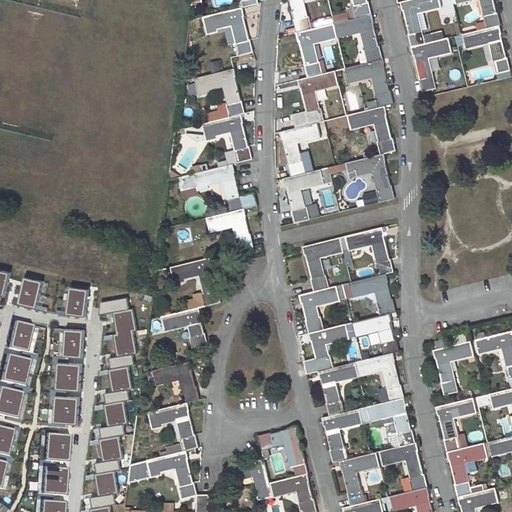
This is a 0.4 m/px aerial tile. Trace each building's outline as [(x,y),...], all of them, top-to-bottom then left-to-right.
[(290,0),(296,19),(295,19),(298,32),(313,28),(310,16),(308,16),(303,0),(290,0)] [(354,0),(356,5),(354,5),(357,18),(373,14),(369,1),(369,2),(368,0),(354,0)] [(440,0),(410,0),(401,2),(402,7),(404,7),(410,34),(409,34),(412,47),(426,44),(423,31),(429,30),(424,11),(435,9),(434,7),(442,5),(440,0)] [(456,0),(457,1),(462,0),(463,1),(468,0),(481,0),(485,16),(484,16),(487,29),(500,26),(501,26),(498,12),(497,13),(494,0),(456,0)] [(243,7),(204,17),(208,34),(217,31),(217,28),(233,24),(237,43),(236,43),(239,56),(254,52),(251,39),(250,40),(244,12),(245,12),(243,7)] [(357,18),(335,23),(338,35),(345,34),(345,35),(363,31),(367,49),(365,49),(368,62),(383,59),(380,46),(379,46),(373,19),(374,19),(373,14),(357,18)] [(338,35),(335,23),(313,28),(298,32),(299,37),(300,37),(306,64),(305,64),(308,77),(324,73),(321,60),(319,61),(315,42),(332,38),(332,37),(338,35)] [(487,29),(463,35),(466,46),(472,45),(472,47),(490,43),(494,61),(493,61),(497,74),(511,71),(508,58),(507,58),(500,31),(501,31),(500,26),(487,29)] [(426,44),(412,47),(413,52),(414,52),(421,79),(420,79),(423,92),(437,88),(434,76),(432,76),(428,57),(446,54),(446,51),(452,50),(450,38),(426,44)] [(383,59),(368,62),(346,68),(349,80),(356,78),(356,80),(374,76),(378,94),(376,95),(380,107),(386,106),(395,103),(392,91),(391,91),(384,64),(385,64),(383,59)] [(229,104),(208,109),(211,122),(186,128),(188,134),(199,141),(216,137),(216,135),(233,131),(237,149),(235,149),(235,151),(227,153),(230,164),(253,159),(250,146),(249,146),(242,119),(244,118),(243,114),(246,113),(243,101),(242,101),(235,74),(236,74),(235,69),(196,78),(200,94),(209,92),(209,89),(225,86),(229,104)] [(324,73),(308,77),(299,79),(310,125),(319,122),(326,121),(322,108),(320,108),(316,90),(333,86),(333,84),(339,83),(337,70),(324,73)] [(386,106),(380,107),(348,115),(351,127),(358,125),(359,127),(376,122),(380,141),(378,141),(382,154),(385,154),(397,151),(394,138),(393,138),(386,111),(387,110),(386,106)] [(319,122),(310,125),(282,131),(282,136),(283,136),(291,163),(290,163),(292,176),(308,172),(304,159),(303,159),(299,142),(316,137),(316,135),(322,134),(319,122)] [(385,154),(382,154),(348,163),(351,174),(357,173),(358,175),(375,171),(379,189),(378,190),(381,202),(396,198),(393,186),(392,186),(385,158),(386,158),(385,154)] [(234,164),(195,173),(198,186),(199,189),(208,186),(208,184),(224,180),(228,199),(226,199),(230,212),(245,208),(258,205),(255,192),(241,195),(234,169),(235,169),(234,164)] [(308,172),(292,176),(285,178),(286,183),(287,182),(293,209),(292,209),(296,223),(310,219),(308,206),(306,207),(301,188),(319,184),(318,182),(325,181),(322,169),(308,172)] [(176,174),(170,170),(169,180),(177,178),(176,174)] [(195,173),(179,177),(182,190),(198,186),(195,173)] [(245,208),(230,212),(208,217),(211,231),(235,225),(238,237),(236,238),(239,250),(255,246),(251,233),(250,234),(246,214),(247,214),(245,208)] [(384,227),(347,236),(349,248),(357,246),(357,248),(374,244),(378,262),(376,262),(380,275),(388,273),(395,271),(392,259),(391,259),(384,232),(385,232),(384,227)] [(341,237),(304,246),(305,251),(306,251),(312,278),(315,291),(330,288),(327,275),(325,275),(321,257),(338,253),(337,251),(344,249),(341,237)] [(239,250),(236,238),(228,240),(231,252),(239,250)] [(213,262),(211,257),(172,267),(176,282),(185,280),(185,278),(201,274),(206,292),(204,293),(206,305),(222,302),(219,289),(218,289),(211,262),(213,262)] [(380,275),(350,283),(354,300),(368,296),(374,299),(375,304),(379,303),(382,316),(391,313),(397,312),(394,299),(393,299),(388,279),(389,278),(388,273),(380,275)] [(315,291),(301,295),(302,300),(303,299),(308,320),(307,320),(310,333),(325,329),(322,317),(320,317),(317,305),(341,300),(338,286),(330,288),(315,291)] [(200,307),(162,316),(166,330),(190,324),(193,336),(191,336),(194,349),(209,345),(206,332),(205,333),(200,312),(201,312),(200,307)] [(382,316),(354,322),(357,336),(381,331),(384,342),(382,342),(385,355),(394,353),(400,351),(397,339),(396,339),(391,319),(392,318),(391,313),(382,316)] [(317,358),(320,371),(334,367),(331,355),(330,355),(327,343),(351,337),(347,324),(325,329),(310,333),(311,338),(313,338),(318,358),(317,358)] [(478,339),(476,339),(479,351),(486,349),(486,351),(504,347),(508,365),(507,365),(510,378),(511,377),(511,330),(486,337),(478,339)] [(449,339),(436,342),(438,349),(450,346),(449,339)] [(474,352),(471,341),(450,346),(438,349),(434,350),(435,354),(436,354),(443,381),(442,382),(445,394),(459,391),(456,378),(455,378),(451,360),(468,356),(468,354),(474,352)] [(389,388),(387,388),(390,401),(406,397),(403,384),(401,385),(395,357),(394,353),(385,355),(357,362),(360,374),(367,372),(367,374),(385,370),(389,388)] [(182,390),(185,403),(188,402),(201,399),(197,386),(196,386),(191,366),(193,365),(192,361),(154,370),(157,384),(182,378),(184,390),(182,390)] [(334,367),(320,371),(321,376),(322,376),(328,403),(327,403),(331,416),(345,412),(342,399),(340,400),(336,381),(353,378),(353,375),(360,374),(357,362),(334,367)] [(511,388),(490,394),(492,404),(493,406),(500,404),(500,406),(511,403),(511,388)] [(492,404),(490,394),(477,397),(480,407),(492,404)] [(407,401),(406,397),(390,401),(368,406),(372,418),(378,416),(378,418),(396,414),(401,432),(399,433),(402,446),(417,442),(414,429),(413,429),(406,401),(407,401)] [(474,398),(437,407),(438,411),(439,411),(446,439),(445,439),(448,451),(462,448),(459,436),(458,436),(454,417),(471,413),(471,411),(478,410),(474,398)] [(181,438),(184,451),(187,450),(200,447),(196,434),(195,435),(188,407),(190,407),(188,402),(185,403),(149,412),(153,427),(162,425),(162,423),(179,419),(183,437),(181,438)] [(331,416),(323,417),(324,422),(325,422),(333,449),(331,450),(334,462),(340,461),(350,458),(346,446),(345,446),(340,428),(357,424),(357,422),(363,420),(361,409),(345,412),(331,416)] [(296,465),(306,463),(297,426),(292,427),(292,428),(272,433),(272,432),(259,435),(263,450),(275,448),(274,445),(286,442),(293,466),(296,465)] [(511,435),(489,441),(492,453),(498,452),(499,454),(511,450),(511,435)] [(417,442),(402,446),(380,451),(383,463),(390,462),(390,463),(408,459),(412,477),(410,477),(414,490),(429,487),(426,474),(425,474),(418,446),(419,446),(418,442),(417,442)] [(485,443),(462,448),(448,451),(449,457),(450,456),(457,484),(456,484),(459,496),(473,493),(471,487),(470,480),(468,481),(464,462),(482,458),(481,456),(488,454),(485,443)] [(187,450),(184,451),(148,459),(152,476),(162,473),(162,471),(178,467),(182,485),(180,486),(183,498),(198,494),(196,482),(194,482),(188,455),(189,455),(187,450)] [(350,458),(340,461),(341,465),(342,465),(349,492),(348,492),(351,506),(366,502),(363,489),(361,489),(357,471),(374,467),(374,465),(380,463),(378,452),(350,458)] [(265,459),(260,460),(260,461),(240,466),(240,465),(227,468),(231,483),(243,481),(242,479),(254,476),(260,499),(274,496),(270,482),(265,459)] [(296,465),(298,475),(308,473),(309,473),(306,463),(296,465)] [(298,475),(270,482),(274,496),(298,490),(301,501),(299,502),(301,511),(311,511),(317,510),(314,499),(313,499),(308,478),(309,478),(308,473),(298,475)] [(484,484),(471,487),(473,493),(485,490),(484,484)] [(414,490),(381,498),(382,503),(388,502),(389,510),(418,503),(420,511),(435,511),(434,511),(429,492),(430,491),(429,487),(414,490)] [(496,487),(485,490),(473,493),(459,496),(460,501),(461,501),(463,511),(485,511),(494,510),(492,503),(499,501),(496,487)] [(208,511),(210,494),(198,494),(197,511),(201,511),(208,511)] [(351,506),(344,507),(345,511),(346,511),(383,511),(384,511),(382,503),(381,498),(366,502),(351,506)]
